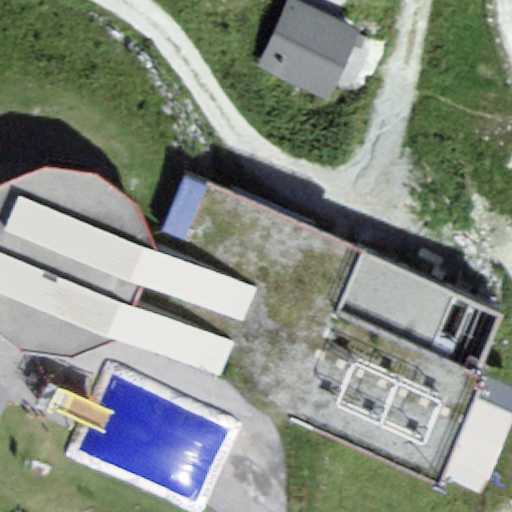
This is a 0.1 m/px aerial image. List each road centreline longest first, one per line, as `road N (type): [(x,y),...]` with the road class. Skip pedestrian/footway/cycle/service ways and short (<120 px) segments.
road 1 (track): [(123,0),(177,48),(254,154),(362,209),(418,0)]
road 2 (track): [(0,367),(267,484),(268,511)]
